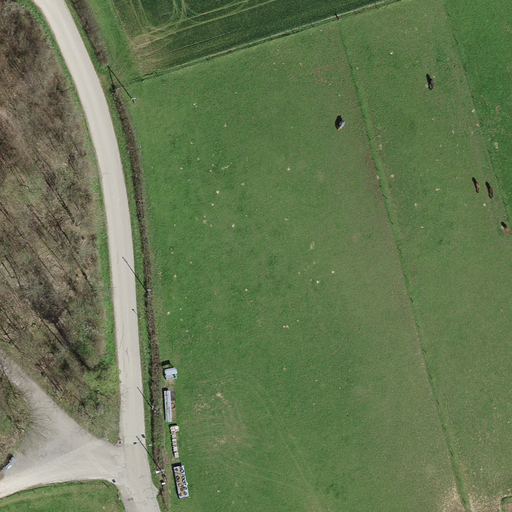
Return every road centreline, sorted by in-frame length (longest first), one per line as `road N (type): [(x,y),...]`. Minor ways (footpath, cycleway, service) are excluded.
road 1 (unclassified): [(50,0),(106,145),(135,448)]
road 2 (track): [(87,462),(0,359)]
